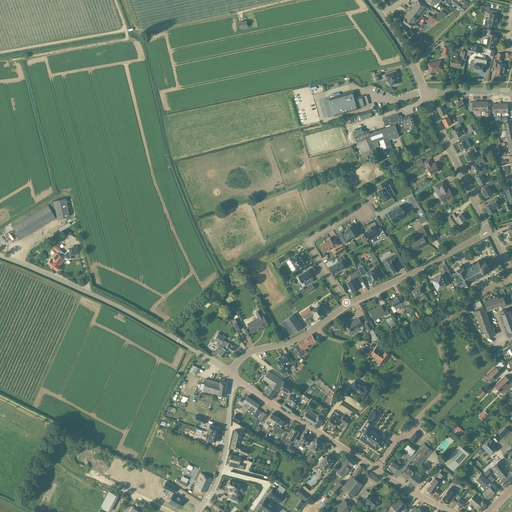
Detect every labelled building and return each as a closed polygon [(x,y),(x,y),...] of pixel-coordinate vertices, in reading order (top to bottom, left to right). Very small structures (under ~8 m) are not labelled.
[(414,4),(426,12),(429,8),(418,1),(416,3),(416,2),(414,4)] [(412,9),(422,16),(425,12),(426,13),(426,12),(414,4),(413,6),(413,7),(412,9)] [(408,13),(417,19),(417,18),(419,20),(422,16),(412,9),(411,11),(410,11),(408,13)] [(484,27),(491,29),(492,24),(497,25),(497,21),(496,21),(497,15),(493,14),(494,11),(487,9),(486,13),(489,14),(488,19),(485,19),(484,20),(483,24),(485,25),(484,27)] [(406,17),(414,23),(417,19),(408,13),(407,14),(407,15),(406,17)] [(431,23),(434,25),(438,22),(431,16),(427,20),(431,23)] [(404,27),(409,30),(411,27),(414,23),(406,17),(405,17),(404,19),(405,19),(403,22),(406,24),(404,27)] [(238,23),(240,29),(248,27),(247,21),(238,23)] [(487,45),(495,46),(498,35),(494,34),(495,31),(486,29),(485,35),(488,36),(488,39),(486,39),(484,40),(483,42),(484,44),(487,44),(487,45)] [(495,74),(503,76),(505,65),(499,63),(499,61),(501,62),(501,60),(503,54),(497,53),(496,59),(494,58),(493,67),(496,67),(495,74)] [(450,66),(460,68),(462,59),(452,57),(450,66)] [(471,61),(469,68),(473,69),(473,70),(482,72),(483,65),(486,66),(486,62),(483,61),(483,60),(474,58),(474,61),(471,61)] [(428,63),(430,73),(443,70),(441,60),(428,63)] [(398,83),(396,75),(397,75),(396,71),(385,75),(381,76),(380,73),(374,75),(376,81),(382,79),(385,78),(386,78),(387,81),(388,81),(390,86),(392,85),(394,86),(396,85),(396,84),(398,83)] [(328,99),(334,116),(358,109),(358,108),(365,106),(362,96),(355,98),(353,91),(328,99)] [(437,108),(441,116),(446,113),(444,109),(450,107),(449,106),(452,104),(451,102),(447,104),(443,106),(437,108)] [(355,138),(363,158),(377,152),(375,148),(380,146),(384,157),(394,154),(390,140),(399,137),(398,133),(411,129),(411,127),(414,126),(411,116),(402,119),(401,116),(399,117),(398,114),(382,119),(385,128),(369,133),(369,132),(355,138)] [(442,119),(446,127),(456,122),(454,118),(450,120),(449,117),(442,119)] [(468,126),(471,131),(478,128),(475,122),(468,126)] [(461,135),(465,132),(463,129),(459,131),(457,128),(452,131),(456,138),(461,135)] [(458,143),(462,150),(468,147),(467,146),(470,145),(467,139),(473,136),(471,132),(461,137),(462,141),(458,143)] [(464,155),(468,162),(475,158),(472,154),(477,151),(474,145),(469,148),(470,152),(464,155)] [(476,163),(470,166),(473,173),(480,169),(478,166),(485,163),(482,156),(474,160),(476,163)] [(424,161),(431,175),(439,171),(436,166),(437,166),(435,163),(432,164),(430,159),(424,161)] [(476,178),(480,185),(488,181),(487,178),(484,179),(482,176),(492,171),(490,168),(477,174),(478,177),(476,178)] [(389,184),(387,180),(380,184),(382,188),(383,188),(378,191),(380,195),(379,195),(381,198),(384,201),(391,197),(386,189),(391,187),(389,184)] [(437,190),(444,202),(447,200),(453,196),(449,189),(447,190),(445,186),(446,185),(444,181),(434,186),(436,191),(437,190)] [(482,189),(486,197),(494,193),(493,190),(490,191),(488,186),(482,189)] [(414,197),(410,199),(416,211),(420,208),(414,197)] [(12,226),(19,239),(56,218),(57,217),(57,219),(69,216),(65,199),(53,201),(47,205),(47,204),(12,226)] [(497,206),(493,199),(488,202),(489,205),(485,207),(487,211),(487,212),(488,214),(489,214),(495,212),(493,208),(497,206)] [(389,212),(394,221),(406,214),(401,206),(399,207),(399,206),(390,211),(391,212),(389,212)] [(447,217),(453,225),(458,221),(460,224),(466,220),(461,213),(455,217),(453,213),(447,217)] [(348,228),(346,229),(352,239),(361,233),(357,226),(354,228),(352,225),(351,225),(351,224),(348,226),(349,227),(348,227),(348,228)] [(368,230),(365,232),(368,237),(367,237),(368,238),(368,237),(370,240),(379,235),(381,240),(386,237),(381,227),(376,229),(375,226),(371,228),(368,229),(368,230)] [(410,243),(415,252),(423,247),(423,246),(427,244),(424,238),(428,236),(423,227),(417,230),(422,239),(416,241),(416,240),(410,243)] [(352,239),(346,229),(344,230),(343,230),(342,229),(340,231),(340,232),(342,236),(339,237),(343,244),(352,239)] [(327,241),(320,245),(324,252),(328,250),(329,250),(335,247),(338,246),(337,244),(339,242),(336,238),(332,241),(330,238),(327,240),(327,241)] [(52,243),(49,247),(55,252),(59,248),(52,243)] [(69,247),(71,255),(78,253),(76,245),(69,247)] [(50,259),(47,263),(56,270),(59,267),(59,266),(64,259),(56,253),(51,260),(50,259)] [(299,253),(290,258),(297,270),(306,265),(299,253)] [(388,262),(384,264),(388,271),(391,269),(392,271),(394,274),(396,273),(395,272),(400,269),(397,263),(401,261),(396,253),(386,259),(388,262)] [(343,255),(337,258),(339,262),(332,266),(332,267),(331,267),(333,270),(334,270),(335,273),(338,271),(339,272),(342,270),(342,269),(345,267),(342,261),(345,259),(343,255)] [(452,275),(452,277),(454,276),(454,277),(454,278),(453,280),(452,280),(452,281),(453,281),(454,284),(455,285),(455,284),(458,284),(458,285),(459,285),(460,287),(461,288),(461,287),(464,285),(464,286),(465,286),(465,287),(466,287),(465,286),(466,285),(468,284),(470,283),(471,283),(471,282),(470,281),(474,279),(475,279),(475,278),(479,276),(479,277),(480,277),(480,276),(484,274),(484,275),(485,274),(485,273),(486,273),(486,272),(487,272),(486,271),(488,271),(488,270),(487,269),(489,268),(488,267),(486,262),(486,261),(485,262),(485,261),(484,262),(480,264),(479,262),(480,262),(479,261),(478,261),(478,260),(477,261),(477,262),(473,264),(473,263),(472,263),(473,264),(468,266),(468,265),(467,266),(468,267),(463,269),(464,267),(463,267),(462,269),(461,270),(458,271),(457,271),(456,271),(457,272),(453,274),(452,273),(452,274),(453,274),(452,275)] [(432,279),(437,290),(450,283),(449,281),(451,280),(450,278),(452,277),(452,275),(451,275),(445,264),(441,266),(444,272),(432,279)] [(362,265),(357,268),(362,276),(367,274),(367,273),(369,276),(368,276),(370,279),(372,283),(375,282),(378,281),(378,280),(380,279),(379,277),(379,276),(378,276),(377,274),(380,273),(378,269),(375,270),(374,268),(367,272),(366,272),(362,265)] [(309,270),(299,276),(302,282),(303,282),(306,286),(314,281),(311,277),(312,276),(311,273),(312,273),(310,270),(309,270)] [(356,272),(350,275),(352,279),(347,282),(352,292),(353,291),(354,292),(359,289),(358,289),(359,288),(357,284),(361,281),(356,272)] [(412,291),(415,297),(426,291),(422,284),(415,288),(415,289),(412,291)] [(312,285),(305,292),(308,294),(315,288),(312,285)] [(484,301),(487,310),(500,305),(501,307),(506,305),(503,297),(500,298),(500,297),(498,297),(498,296),(495,297),(494,295),(492,296),(493,298),(491,299),(490,297),(488,298),(489,300),(486,301),(485,299),(483,299),(484,301)] [(203,303),(207,308),(212,303),(210,302),(213,300),(209,296),(203,303)] [(391,307),(394,313),(397,311),(396,309),(400,307),(401,309),(406,306),(403,301),(401,302),(398,297),(391,301),(393,306),(391,307)] [(480,301),(468,305),(470,310),(482,306),(480,301)] [(300,313),(307,324),(311,321),(312,321),(315,319),(316,320),(326,314),(320,305),(314,309),(312,306),(300,313)] [(370,312),(374,319),(385,314),(386,315),(389,314),(386,308),(383,310),(381,306),(370,312)] [(486,335),(487,338),(495,334),(494,329),(492,330),(484,308),(475,311),(476,314),(474,314),(475,318),(477,317),(478,320),(476,321),(477,322),(479,322),(480,324),(478,325),(479,327),(480,326),(481,329),(480,330),(480,332),(482,331),(483,334),(484,335),(486,335)] [(248,324),(253,333),(253,332),(253,331),(263,326),(263,327),(268,324),(260,310),(259,310),(258,309),(254,312),(256,316),(257,315),(258,318),(248,324)] [(506,331),(508,338),(511,336),(511,314),(510,310),(506,312),(505,309),(500,311),(501,314),(500,314),(506,331)] [(282,323),(291,336),(303,327),(294,314),(282,323)] [(233,324),(236,331),(244,327),(240,320),(239,321),(237,318),(239,317),(238,315),(234,317),(235,319),(231,321),(233,324)] [(349,333),(351,336),(358,332),(356,329),(363,326),(359,318),(353,321),(353,322),(347,325),(351,332),(349,333)] [(364,325),(368,331),(373,328),(369,322),(364,325)] [(373,330),(370,332),(373,338),(371,339),(372,341),(375,341),(378,339),(373,330)] [(214,339),(220,344),(215,353),(218,355),(218,354),(221,355),(220,356),(221,356),(222,356),(224,357),(228,351),(228,350),(232,352),(235,347),(229,343),(228,344),(223,340),(225,338),(218,333),(214,339)] [(298,351),(301,356),(307,352),(304,348),(307,346),(311,343),(315,341),(311,335),(294,345),(298,351)] [(474,344),(467,346),(471,356),(478,353),(474,344)] [(377,362),(381,365),(388,355),(385,352),(384,353),(376,347),(372,352),(366,347),(361,353),(368,358),(370,354),(379,360),(377,362)] [(500,361),(502,363),(503,362),(501,359),(501,360),(498,356),(498,355),(500,353),(498,351),(490,355),(491,358),(495,363),(500,361)] [(279,369),(282,375),(287,372),(284,366),(283,366),(282,364),(288,361),(285,355),(276,360),(279,366),(281,368),(279,369)] [(485,376),(491,382),(501,373),(499,370),(504,365),(502,363),(500,361),(494,365),(495,366),(494,367),(485,376)] [(357,375),(361,378),(366,372),(361,369),(357,375)] [(264,392),(272,397),(276,391),(277,392),(284,382),(268,371),(263,379),(270,384),(264,392)] [(497,394),(500,398),(509,389),(511,386),(511,383),(505,376),(495,386),(500,391),(497,394)] [(305,383),(310,386),(314,381),(309,378),(305,383)] [(218,395),(224,396),(227,383),(220,381),(220,383),(205,379),(203,391),(218,395)] [(359,395),(365,399),(371,389),(366,386),(356,380),(350,389),(360,395),(359,395)] [(280,388),(289,394),(293,388),(284,382),(280,388)] [(282,405),(291,412),(294,407),(297,409),(299,406),(296,404),(298,401),(290,395),(286,401),(285,401),(282,405)] [(247,408),(249,405),(253,400),(247,396),(244,401),(241,399),(238,403),(247,409),(247,408)] [(253,400),(249,405),(247,408),(254,413),(253,415),(256,418),(260,412),(256,409),(259,405),(256,402),(256,401),(254,400),(253,401),(253,400)] [(302,419),(316,428),(322,418),(315,414),(314,414),(308,410),(302,419)] [(360,439),(376,450),(380,445),(383,446),(390,436),(384,432),(381,436),(371,429),(374,425),(373,425),(380,414),(374,410),(367,420),(368,420),(361,431),(364,433),(360,439)] [(484,410),(478,416),(481,420),(487,414),(484,410)] [(259,419),(263,421),(267,414),(263,412),(259,419)] [(242,417),(236,413),(232,419),(238,423),(242,417)] [(274,423),(278,417),(272,413),(265,423),(269,425),(271,422),(274,423)] [(205,424),(206,419),(195,415),(193,420),(205,424)] [(340,420),(347,425),(350,421),(343,416),(340,420)] [(273,430),(280,435),(283,429),(280,428),(284,422),(278,417),(274,423),(272,426),(275,427),(273,430)] [(327,423),(334,428),(339,419),(336,417),(335,420),(331,417),(327,423)] [(207,432),(217,435),(220,427),(209,425),(207,432)] [(452,432),(463,441),(470,433),(466,430),(465,432),(457,426),(452,432)] [(289,442),(292,443),(299,432),(296,430),(297,429),(294,427),(293,428),(287,437),(291,439),(289,442)] [(446,434),(454,440),(457,437),(448,430),(446,434)] [(243,432),(235,431),(231,448),(239,449),(240,450),(239,452),(238,455),(231,454),(229,466),(238,468),(241,457),(243,457),(243,454),(248,456),(250,450),(240,446),(243,432)] [(409,439),(415,444),(422,436),(416,431),(409,439)] [(217,435),(207,432),(205,439),(215,442),(216,440),(217,440),(218,436),(217,436),(217,435)] [(296,446),(299,447),(300,445),(304,447),(310,438),(304,435),(296,446)] [(481,446),(490,456),(502,445),(496,439),(495,440),(492,437),(491,439),(490,438),(481,446)] [(311,447),(317,451),(320,446),(322,447),(324,444),(316,439),(311,447)] [(415,450),(407,444),(405,446),(413,453),(415,450)] [(411,460),(419,466),(432,450),(424,444),(411,460)] [(444,462),(453,471),(469,454),(460,445),(444,462)] [(333,461),(327,456),(324,458),(322,457),(318,462),(320,464),(319,465),(325,470),(325,469),(327,471),(330,468),(328,466),(333,461)] [(336,472),(344,477),(355,462),(348,457),(336,472)] [(388,467),(395,472),(399,466),(401,462),(398,460),(396,463),(392,461),(388,467)] [(501,479),(505,484),(511,477),(511,473),(510,471),(500,460),(491,468),(501,479)] [(341,489),(352,498),(363,484),(356,479),(363,468),(362,467),(360,465),(359,465),(351,475),(341,489)] [(402,474),(409,479),(414,473),(414,472),(407,467),(402,474)] [(427,489),(434,493),(441,482),(441,481),(444,477),(439,474),(440,472),(437,470),(432,476),(435,478),(427,489)] [(366,476),(374,482),(377,477),(369,471),(366,476)] [(418,482),(420,478),(414,473),(409,479),(416,484),(417,484),(419,482),(418,482)] [(194,487),(205,492),(211,479),(200,474),(194,487)] [(481,474),(476,480),(481,484),(478,487),(483,493),(487,498),(495,492),(490,487),(487,489),(484,486),(489,481),(481,474)] [(242,492),(245,486),(230,480),(228,486),(230,487),(228,492),(227,499),(234,501),(237,496),(238,496),(240,491),(242,492)] [(455,484),(462,489),(465,485),(459,480),(455,484)] [(331,489),(335,494),(344,485),(339,481),(331,489)] [(174,493),(177,488),(165,482),(163,487),(174,493)] [(273,488),(268,494),(279,503),(284,496),(282,494),(286,489),(280,485),(278,489),(277,491),(273,488)] [(449,489),(442,499),(446,501),(445,502),(447,504),(448,503),(449,503),(452,498),(452,499),(453,498),(456,494),(453,492),(454,490),(451,487),(449,489)] [(97,511),(107,511),(108,511),(110,511),(118,496),(108,491),(97,511)] [(369,507),(372,510),(375,508),(379,503),(377,500),(378,499),(374,495),(373,497),(366,491),(362,496),(364,498),(364,499),(371,505),(369,507)] [(179,507),(183,500),(172,494),(168,502),(179,507)] [(475,508),(479,511),(486,503),(482,500),(482,501),(474,494),(468,501),(476,508),(475,508)] [(399,511),(406,504),(399,499),(392,507),(396,509),(393,511),(399,511)] [(457,504),(462,508),(466,504),(461,499),(457,504)] [(265,500),(260,507),(264,509),(263,510),(264,510),(266,511),(273,511),(276,509),(265,500)] [(344,500),(333,511),(348,511),(350,510),(349,510),(352,507),(344,500)] [(317,505),(322,509),(326,505),(321,501),(317,505)] [(323,510),(325,511),(333,503),(330,501),(323,510)]
